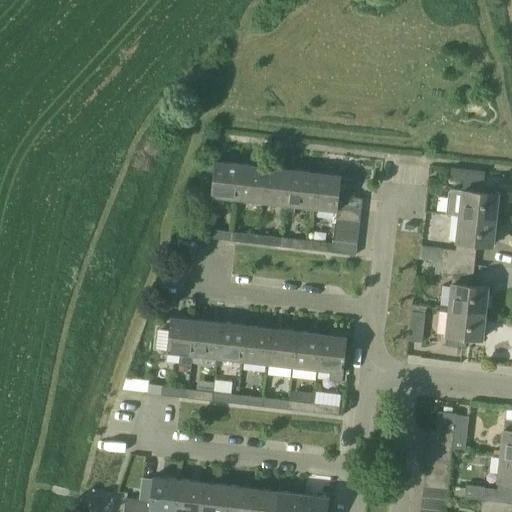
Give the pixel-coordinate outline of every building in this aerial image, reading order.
[(237,198),(241,163),(215,161),(212,195),(237,198)] [(262,201),(266,166),(241,163),(237,198),(262,201)] [(287,203),(291,169),(266,166),(262,201),(287,203)] [(448,193),(445,215),(460,217),(496,221),(499,195),(483,193),(482,193),(485,172),(452,168),(450,181),(464,183),(463,190),(452,189),(448,193)] [(287,203),(286,211),(294,212),(295,204),(312,206),(316,172),(291,169),(287,203)] [(337,209),(341,175),(316,172),(312,206),(337,209)] [(362,210),(364,198),(340,196),(339,207),(362,210)] [(361,221),(362,210),(339,207),(338,212),(337,218),(361,221)] [(422,246),(420,259),(442,262),(475,267),(478,245),(493,247),(496,221),(460,217),(457,243),(456,251),(443,249),(444,249),(422,246)] [(360,232),(361,221),(337,218),(336,229),(360,232)] [(233,240),(234,232),(208,229),(207,238),(233,240)] [(358,244),(360,232),(336,229),(334,241),(358,244)] [(257,243),(258,234),(234,232),(233,240),(257,243)] [(282,246),(283,237),(258,234),(257,243),(282,246)] [(307,249),(308,240),(283,237),(282,246),(307,249)] [(332,252),(333,243),(308,240),(307,249),(332,252)] [(358,244),(334,241),(334,243),(333,243),(332,252),(357,255),(358,244)] [(486,315),(489,289),(473,287),(475,267),(442,262),(441,274),(454,276),(450,310),(486,315)] [(483,340),(486,315),(450,310),(446,345),(466,347),(467,338),(483,340)] [(423,342),(426,312),(413,311),(409,340),(423,342)] [(191,363),(192,355),(196,320),(171,317),(167,352),(181,354),(180,362),(191,363)] [(217,358),(221,323),(196,320),(192,355),(217,358)] [(242,361),(246,326),(221,323),(217,358),(242,361)] [(267,364),(271,329),(246,326),(242,361),(267,364)] [(292,367),(296,332),(271,329),(267,364),(292,367)] [(318,370),(322,335),(296,332),(292,367),(318,370)] [(322,335),(318,370),(331,372),(330,378),(343,380),(343,378),(347,379),(348,368),(343,367),(347,338),(322,335)] [(154,388),(154,393),(162,395),(163,386),(157,385),(154,388)] [(187,397),(188,389),(163,386),(162,395),(187,397)] [(212,400),(213,392),(188,389),(187,397),(212,400)] [(237,403),(238,394),(213,392),(212,400),(237,403)] [(262,406),(263,397),(238,394),(237,403),(262,406)] [(287,409),(288,400),(263,397),(262,406),(287,409)] [(313,412),(314,403),(288,400),(287,409),(313,412)] [(339,415),(340,406),(314,403),(313,412),(339,415)] [(439,411),(437,430),(455,432),(457,414),(457,413),(439,411)] [(504,430),(501,456),(511,457),(511,411),(506,411),(504,430)] [(454,444),(453,450),(466,452),(470,416),(457,414),(455,432),(454,444)] [(455,432),(437,430),(430,429),(429,441),(454,444),(455,432)] [(453,450),(454,444),(429,441),(428,452),(452,455),(453,450)] [(451,466),(452,455),(428,452),(427,463),(451,466)] [(511,457),(501,456),(497,490),(484,488),(484,487),(468,485),(467,489),(466,497),(466,499),(483,501),(482,502),(511,505),(511,457)] [(450,477),(451,466),(427,463),(425,474),(450,477)] [(449,488),(450,477),(425,474),(424,485),(449,488)] [(173,511),(177,480),(153,478),(150,500),(151,500),(150,511),(173,511)] [(198,511),(202,483),(177,480),(173,511),(198,511)] [(224,511),(227,486),(202,483),(198,511),(224,511)] [(447,500),(449,488),(424,485),(423,497),(447,500)] [(250,511),(253,489),(227,486),(224,511),(250,511)] [(455,487),(454,496),(466,497),(467,489),(455,487)] [(276,511),(278,492),(253,489),(250,511),(276,511)] [(301,511),(304,495),(278,492),(276,511),(301,511)] [(327,511),(329,498),(304,495),(301,511),(327,511)] [(446,511),(447,500),(423,497),(421,508),(446,511)] [(151,500),(150,500),(127,498),(125,509),(150,511),(151,500)] [(511,511),(511,505),(482,502),(481,511),(511,511)]
